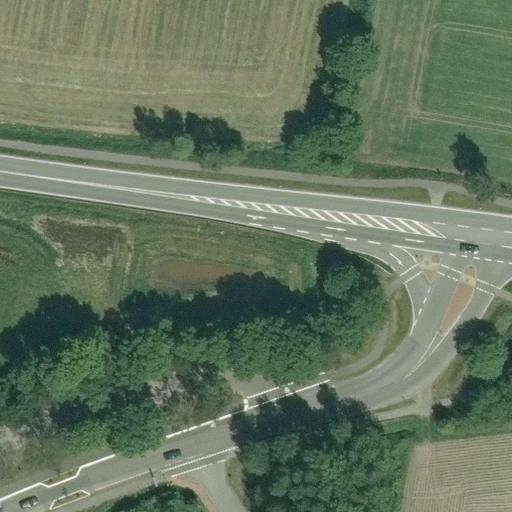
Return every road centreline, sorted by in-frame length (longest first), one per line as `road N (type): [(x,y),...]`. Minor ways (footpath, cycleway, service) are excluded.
road 1 (primary): [(0,172),(497,235)]
road 2 (tertiary): [(193,446),(358,399),(401,377),(436,340),(497,235)]
road 3 (tertiary): [(22,511),(193,446)]
